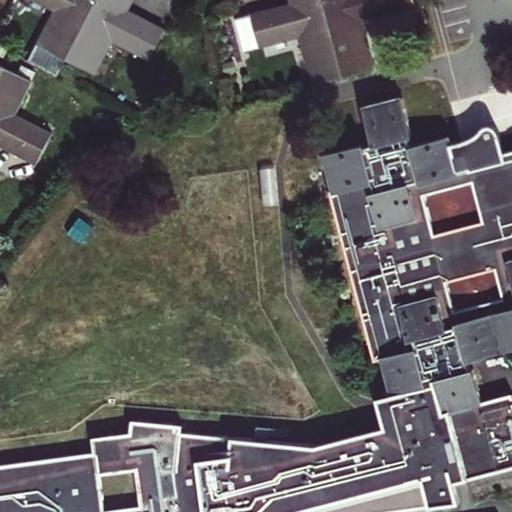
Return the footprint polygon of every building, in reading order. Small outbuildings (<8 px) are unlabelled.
[(65,55),(93,0),(39,0),(55,8),(44,29),(50,32),(44,44),(65,55)] [(126,0),(93,0),(65,55),(89,67),(95,55),(101,58),(112,38),(149,57),(165,27),(132,10),(129,16),(120,12),(123,6),(126,0)] [(343,73),(323,0),(294,0),(295,0),(297,6),(287,9),(285,3),(251,12),(260,45),(300,33),(309,67),(316,65),(320,79),(343,73)] [(295,0),(285,3),(287,9),(297,6),(295,0)] [(323,0),(343,73),(369,66),(365,53),(371,51),(362,16),(414,3),(413,0),(323,0)] [(132,10),(123,6),(120,12),(129,16),(132,10)] [(50,32),(44,29),(38,41),(44,44),(50,32)] [(375,64),(371,51),(365,53),(369,66),(375,64)] [(95,70),(101,58),(95,55),(89,67),(95,70)] [(0,133),(7,138),(5,143),(37,159),(52,130),(15,111),(25,90),(19,87),(26,74),(3,63),(0,68),(0,133)] [(316,65),(309,67),(312,81),(320,79),(316,65)] [(32,78),(26,74),(19,87),(25,90),(32,78)] [(403,94),(365,104),(375,142),(365,144),(364,139),(326,149),(335,185),(330,186),(375,358),(385,356),(397,395),(390,396),(400,440),(346,452),(345,448),(313,445),(182,431),(183,424),(132,419),(130,432),(93,437),(96,451),(0,464),(0,511),(388,511),(460,502),(457,482),(511,467),(511,391),(484,399),(475,365),(471,365),(469,357),(511,345),(511,154),(460,168),(450,132),(412,142),(409,132),(413,131),(403,94)] [(400,440),(390,396),(379,399),(386,428),(313,445),(345,448),(346,452),(400,440)]
